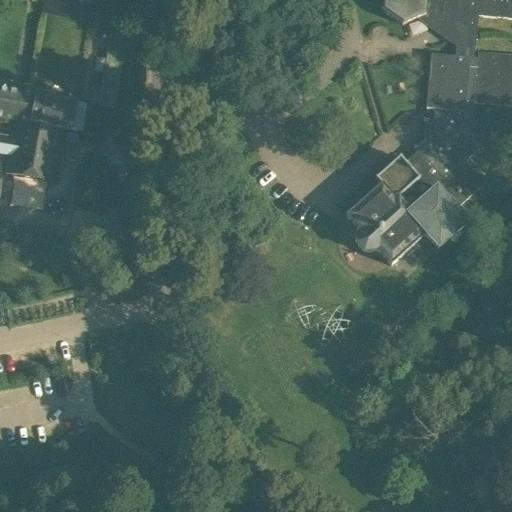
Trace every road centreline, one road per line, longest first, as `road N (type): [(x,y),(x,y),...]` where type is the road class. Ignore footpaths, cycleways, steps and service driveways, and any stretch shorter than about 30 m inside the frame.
road 1 (tertiary): [(265,511),(209,429),(164,305),(156,219),(161,0)]
road 2 (track): [(321,181),(332,263),(353,286),(386,298),(416,291),(511,218)]
